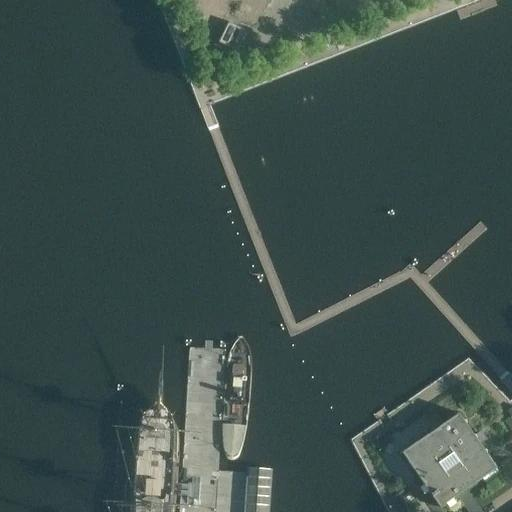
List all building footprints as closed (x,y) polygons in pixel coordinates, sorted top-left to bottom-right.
[(245,32),(226,21),(215,40),(235,51),(245,32)] [(170,511),(176,422),(166,408),(148,406),(138,419),(132,511),(170,511)] [(402,453),(441,508),(458,496),(467,489),(497,468),(459,413),(402,453)] [(245,468),(244,475),(242,511),(269,511),(272,470),(245,468)] [(482,511),(467,489),(458,496),(468,511),(482,511)]
